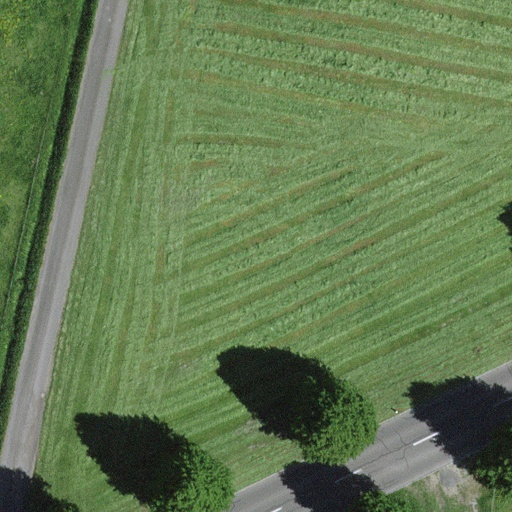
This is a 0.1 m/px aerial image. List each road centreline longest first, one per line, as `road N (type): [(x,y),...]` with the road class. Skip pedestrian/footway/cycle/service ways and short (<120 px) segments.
road 1 (track): [(27,511),(136,0)]
road 2 (secondary): [(511,397),(270,511)]
